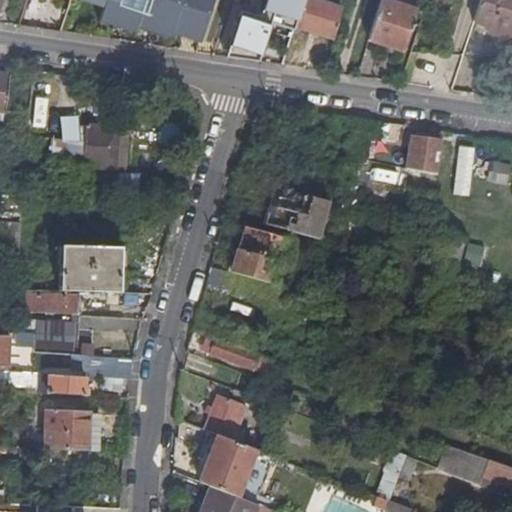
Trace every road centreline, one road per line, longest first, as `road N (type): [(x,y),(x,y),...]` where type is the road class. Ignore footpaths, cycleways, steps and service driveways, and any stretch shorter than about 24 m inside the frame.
road 1 (residential): [(144,511),(160,357),(228,82)]
road 2 (unclassified): [(228,82),(511,120)]
road 3 (unclassified): [(0,47),(228,82)]
